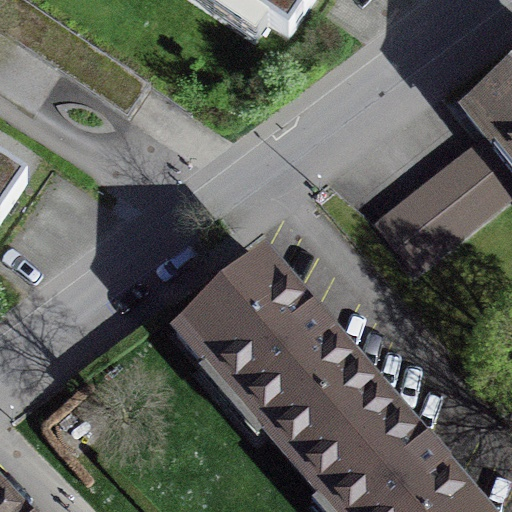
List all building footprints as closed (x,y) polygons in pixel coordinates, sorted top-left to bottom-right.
[(231,0),(289,39),(315,0),(231,0)] [(511,175),(511,77),(465,116),(511,175)] [(511,188),(479,147),(378,227),(415,274),(511,196),(511,188)] [(0,164),(0,210),(21,179),(0,164)] [(378,396),(263,263),(170,343),(285,477),(378,396)] [(285,477),(314,511),(477,511),(378,396),(285,477)] [(0,511),(12,511),(0,499),(0,511)]
